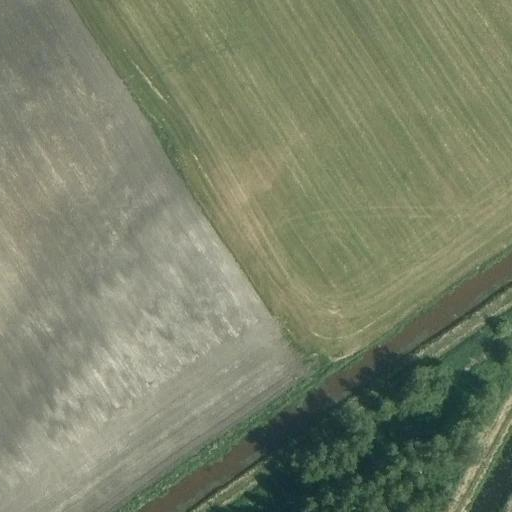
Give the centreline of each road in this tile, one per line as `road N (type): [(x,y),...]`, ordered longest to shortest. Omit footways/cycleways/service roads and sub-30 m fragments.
road 1 (track): [(216,511),(511,305)]
road 2 (track): [(511,404),(451,511)]
